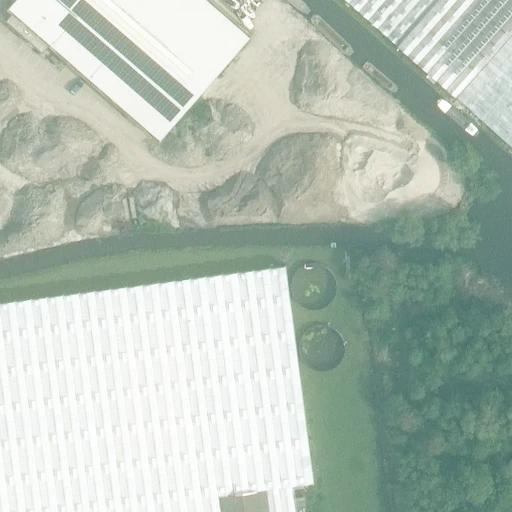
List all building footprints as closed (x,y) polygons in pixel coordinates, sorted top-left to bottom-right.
[(15,0),(8,9),(159,141),(251,36),(209,0),(15,0)] [(346,0),(394,41),(397,44),(436,0),(346,0)] [(511,0),(436,0),(397,44),(454,97),(455,97),(484,65),(511,33),(511,0)] [(511,33),(484,65),(455,97),(511,147),(511,33)] [(333,288),(333,287),(332,281),(328,273),(322,269),(318,267),(313,266),(306,267),(302,269),(298,271),(295,274),(293,279),(291,283),(291,287),(292,295),(295,299),(297,302),(303,306),(307,308),(312,308),(317,308),(321,306),(327,302),(329,300),(331,295),(333,288)] [(221,511),(219,494),(268,488),(271,511),(296,511),(293,485),(314,483),(285,267),(0,304),(0,511),(221,511)] [(336,350),(335,343),(331,338),(328,335),(324,333),(318,332),(311,334),(306,338),(302,343),(301,350),(302,356),(305,361),(311,366),(317,367),(322,367),(325,366),(330,363),(335,357),(336,350)] [(221,511),(271,511),(268,488),(219,494),(221,511)]
